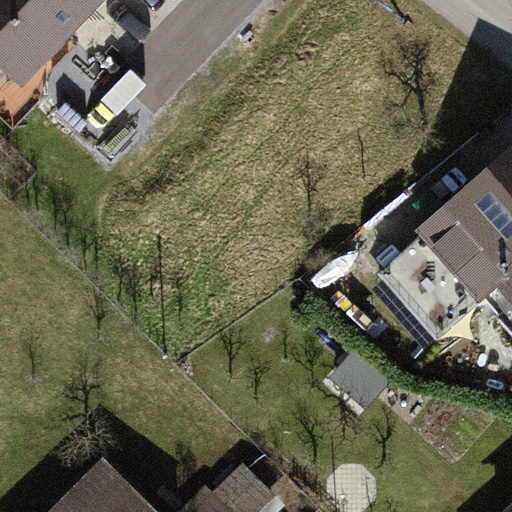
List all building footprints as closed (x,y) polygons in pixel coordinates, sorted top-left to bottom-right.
[(128,0),(0,0),(0,42),(51,88),(128,0)] [(511,151),(386,252),(449,331),(511,281),(511,151)] [(366,404),(393,379),(366,349),(339,373),(366,404)] [(245,453),(200,503),(210,511),(283,511),(295,498),(245,453)] [(174,511),(118,458),(66,511),(174,511)]
